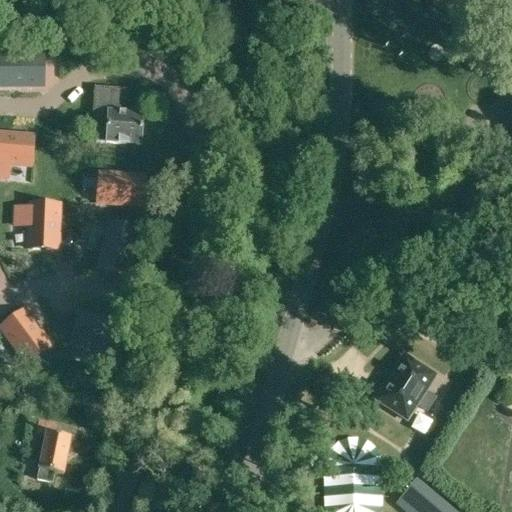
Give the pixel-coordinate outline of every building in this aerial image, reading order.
[(0,58),(0,87),(42,87),(42,58),(0,58)] [(98,88),(94,143),(115,144),(141,146),(143,114),(124,113),(126,90),(98,88)] [(0,135),(0,178),(7,179),(8,165),(30,167),(33,138),(32,138),(0,135)] [(99,175),(97,204),(142,207),(144,178),(99,175)] [(15,209),(14,227),(29,227),(28,250),(56,251),(58,207),(30,205),(30,210),(15,209)] [(109,225),(99,268),(127,275),(137,232),(109,225)] [(24,312),(1,329),(27,365),(50,348),(24,312)] [(78,315),(72,343),(115,352),(121,324),(78,315)] [(407,420),(416,406),(427,412),(435,399),(425,392),(434,378),(435,377),(404,357),(376,402),(406,421),(407,420)] [(38,422),(35,436),(45,437),(37,482),(52,485),(54,475),(63,476),(70,438),(56,436),(57,426),(38,422)] [(450,511),(415,482),(397,503),(406,511),(450,511)] [(66,501),(65,488),(50,489),(51,503),(66,501)]
